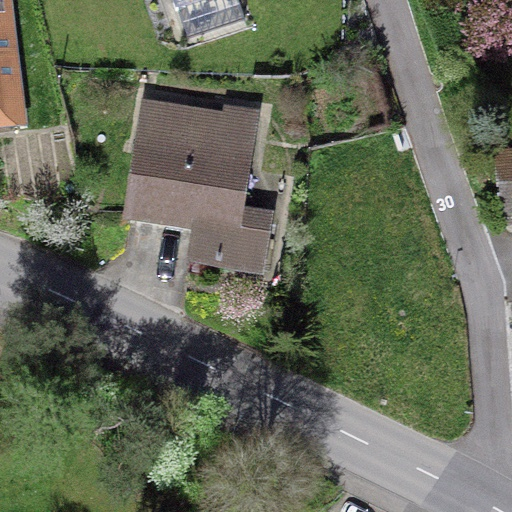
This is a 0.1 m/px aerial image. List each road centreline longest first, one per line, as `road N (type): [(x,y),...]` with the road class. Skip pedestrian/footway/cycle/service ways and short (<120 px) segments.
road 1 (tertiary): [(0,269),(169,343),(477,498)]
road 2 (residential): [(388,0),(479,290),(495,460),(477,498)]
